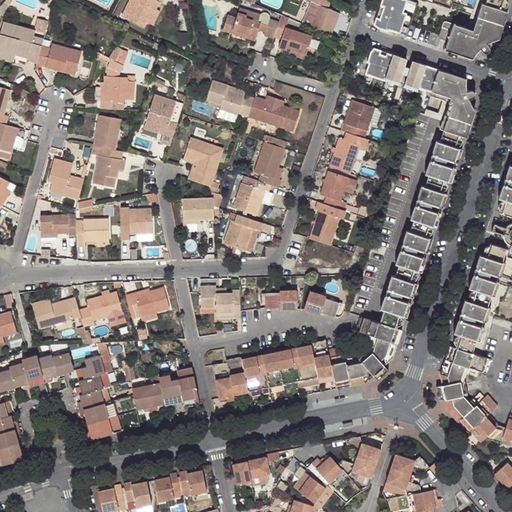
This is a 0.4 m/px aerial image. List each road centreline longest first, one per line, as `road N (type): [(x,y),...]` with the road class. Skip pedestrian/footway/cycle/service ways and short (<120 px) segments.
road 1 (residential): [(402,397),(511,80)]
road 2 (residential): [(175,269),(271,264),(331,91)]
road 3 (residential): [(211,439),(402,397)]
road 4 (residential): [(9,276),(53,108)]
road 5 (residential): [(352,28),(511,80)]
road 6 (residential): [(9,276),(175,269)]
road 7 (residential): [(63,471),(211,439)]
road 8 (residential): [(402,397),(501,511)]
road 9 (residential): [(192,348),(318,324)]
